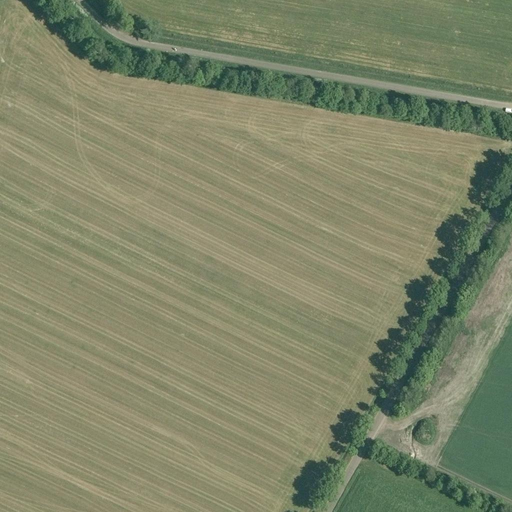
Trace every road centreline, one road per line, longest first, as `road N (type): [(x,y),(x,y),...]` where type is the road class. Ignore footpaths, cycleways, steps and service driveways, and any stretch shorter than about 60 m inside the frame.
road 1 (unclassified): [(511,106),(136,41),(112,32),(78,0)]
road 2 (unclassified): [(325,511),(511,182)]
